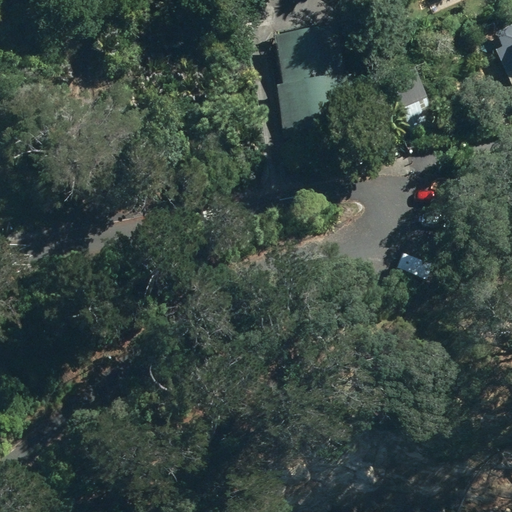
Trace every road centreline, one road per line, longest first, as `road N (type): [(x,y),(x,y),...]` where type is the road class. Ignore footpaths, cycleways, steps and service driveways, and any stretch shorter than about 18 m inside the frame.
road 1 (residential): [(0,257),(151,222),(373,190),(390,197),(402,228),(397,244),(360,253)]
road 2 (residential): [(360,253),(284,256),(210,282),(0,465)]
